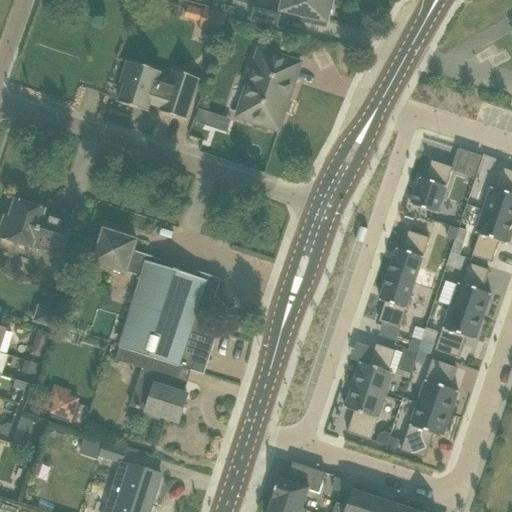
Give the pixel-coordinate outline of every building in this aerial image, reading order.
[(328,23),(333,0),(283,0),(281,10),(289,12),(289,14),(311,19),(310,24),(326,27),(327,23),(328,23)] [(187,16),(202,20),(204,10),(189,7),(187,16)] [(277,28),(281,15),(253,8),(250,22),(277,28)] [(223,34),(228,14),(217,11),(212,31),(223,34)] [(243,116),(238,115),(237,118),(279,131),(295,82),(292,81),(297,66),(300,67),(301,64),(259,50),(243,98),(248,100),(243,116)] [(161,109),(160,112),(186,121),(199,80),(174,71),(171,79),(160,75),(161,73),(127,62),(120,83),(125,85),(119,103),(148,113),(150,105),(161,109)] [(213,129),(216,117),(201,113),(197,124),(213,129)] [(458,172),(474,177),(482,155),(465,150),(458,172)] [(438,215),(453,169),(433,162),(426,181),(421,179),(412,206),(438,215)] [(511,199),(511,197),(511,175),(499,171),(492,192),(488,191),(480,214),(511,224),(511,199)] [(58,256),(66,231),(69,223),(49,216),(48,219),(40,216),(42,211),(13,201),(7,219),(3,218),(0,226),(0,239),(29,249),(30,247),(58,256)] [(506,248),(511,229),(511,224),(480,214),(473,237),(477,238),(470,259),(490,266),(496,245),(506,248)] [(133,251),(136,243),(137,242),(121,237),(120,233),(112,230),(109,232),(104,231),(94,263),(126,274),(127,272),(141,277),(148,256),(133,251)] [(415,284),(430,239),(409,232),(403,251),(397,249),(389,275),(415,284)] [(463,243),(455,241),(451,253),(459,256),(463,243)] [(460,270),(464,258),(459,256),(451,253),(447,266),(460,270)] [(148,256),(141,277),(129,315),(119,348),(192,371),(204,375),(218,331),(206,327),(221,280),(197,272),(192,277),(179,272),(175,270),(175,271),(162,267),(160,260),(148,256)] [(480,295),(487,274),(467,268),(460,289),(456,288),(449,311),(482,322),(490,299),(480,295)] [(401,329),(415,284),(389,275),(380,301),(386,303),(380,322),(401,329)] [(36,306),(32,322),(49,328),(54,312),(36,306)] [(475,344),(482,322),(449,311),(441,333),(434,355),(438,356),(458,362),(465,341),(475,344)] [(421,343),(412,339),(408,351),(418,354),(421,343)] [(396,352),(376,345),(369,366),(360,363),(352,386),(386,397),(393,374),(389,373),(396,352)] [(147,412),(147,413),(179,424),(188,396),(184,395),(192,371),(119,348),(116,360),(142,369),(137,385),(131,407),(147,412)] [(414,365),(418,354),(408,351),(404,349),(397,369),(411,373),(414,365)] [(423,365),(427,353),(419,350),(415,362),(423,365)] [(425,384),(417,407),(451,418),(458,395),(449,392),(456,371),(436,365),(429,386),(425,384)] [(22,383),(10,379),(8,387),(19,391),(22,383)] [(371,441),(386,397),(352,386),(345,409),(354,412),(347,433),(371,441)] [(77,400),(69,398),(54,404),(51,413),(70,420),(77,400)] [(443,441),(451,418),(417,407),(410,430),(414,431),(407,452),(427,459),(434,438),(443,441)] [(381,431),(377,443),(387,446),(391,435),(381,431)] [(387,448),(396,452),(400,440),(391,437),(387,448)] [(119,449),(104,444),(103,444),(99,455),(116,461),(119,449)] [(150,511),(162,476),(129,465),(121,462),(104,511),(150,511)] [(340,492),(344,481),(336,478),(333,490),(340,492)] [(303,510),(310,489),(279,479),(273,500),(303,510)] [(370,511),(375,499),(353,491),(346,511),(370,511)] [(393,511),(396,505),(375,499),(370,511),(393,511)] [(307,511),(303,510),(273,500),(268,511),(307,511)]
